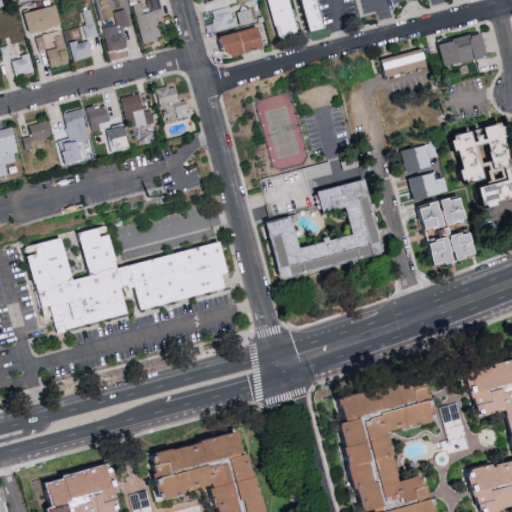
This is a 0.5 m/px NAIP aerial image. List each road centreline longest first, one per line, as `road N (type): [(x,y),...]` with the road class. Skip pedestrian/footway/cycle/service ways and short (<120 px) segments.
road 1 (primary): [(274,354),(6,431)]
road 2 (primary): [(282,378),(511,299)]
road 3 (residential): [(420,332),(364,100)]
road 4 (residential): [(203,87),(426,30)]
road 5 (residential): [(203,87),(262,307)]
road 6 (residential): [(0,109),(195,57)]
road 7 (primary): [(511,272),(339,332)]
road 8 (primary): [(0,457),(171,410)]
road 9 (residential): [(282,378),(273,400),(303,511)]
